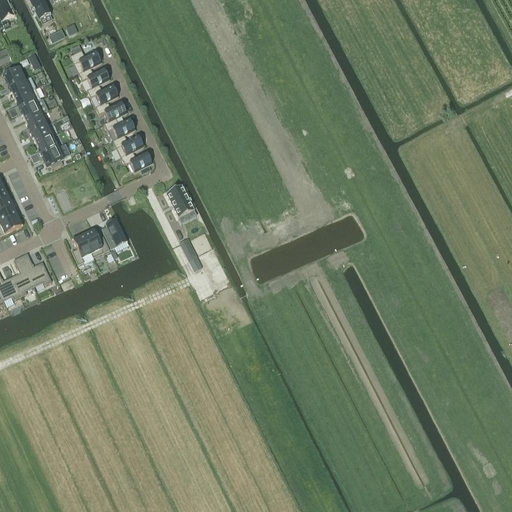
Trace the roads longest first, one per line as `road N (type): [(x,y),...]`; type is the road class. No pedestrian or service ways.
road 1 (residential): [(50,228),(164,174),(100,46)]
road 2 (track): [(0,367),(181,284)]
